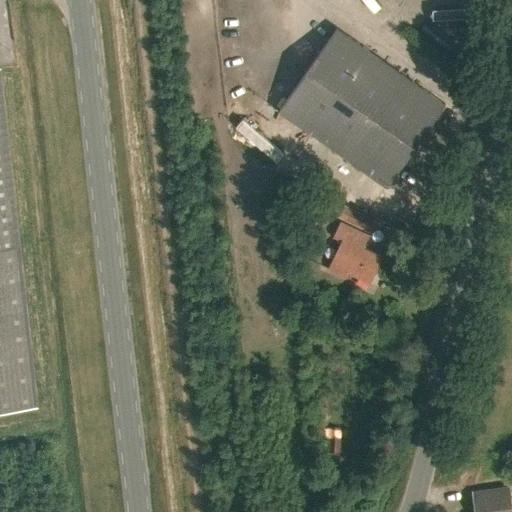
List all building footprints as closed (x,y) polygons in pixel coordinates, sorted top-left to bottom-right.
[(448,103),(338,28),(281,110),(389,185),(448,103)] [(463,67),(474,69),(478,48),(467,46),(463,67)] [(0,91),(0,409),(35,405),(0,91)] [(247,119),(240,128),(280,164),(288,155),(247,119)] [(303,223),(314,228),(320,212),(344,222),(350,207),(315,193),(303,223)] [(376,223),(350,211),(345,222),(370,234),(376,223)] [(347,270),(370,281),(382,255),(362,245),(367,233),(341,221),(334,236),(341,240),(328,268),(345,276),(347,270)] [(335,453),(333,427),(322,428),(324,454),(335,453)] [(473,493),(475,511),(511,511),(511,506),(509,488),(473,493)]
